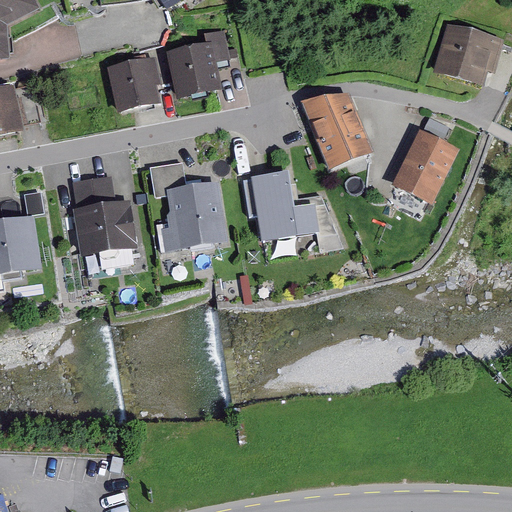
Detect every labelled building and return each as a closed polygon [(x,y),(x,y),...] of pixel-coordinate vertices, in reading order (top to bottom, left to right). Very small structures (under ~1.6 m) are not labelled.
[(0,0),(0,71),(11,71),(8,30),(41,13),(34,0),(0,0)] [(156,0),(169,21),(203,0),(156,0)] [(506,46),(447,31),(433,82),(484,96),(488,80),(496,82),(506,46)] [(165,60),(176,109),(223,99),(216,69),(231,66),(224,36),(204,40),(206,51),(165,60)] [(107,75),(118,122),(162,111),(157,92),(163,90),(157,63),(107,75)] [(0,96),(0,144),(24,139),(22,132),(41,128),(33,90),(15,94),(15,93),(0,96)] [(300,108),(329,178),(375,160),(349,100),(300,108)] [(450,132),(430,122),(422,137),(442,147),(450,132)] [(392,193),(433,213),(461,157),(420,137),(392,193)] [(167,256),(228,246),(219,191),(188,196),(183,168),(150,173),(155,203),(167,201),(170,217),(167,221),(169,234),(163,235),(167,256)] [(290,179),(244,186),(250,222),(258,221),(263,250),(321,241),(316,212),(295,215),(290,179)] [(114,180),(72,187),(77,216),(74,216),(81,263),(138,254),(131,207),(118,209),(114,180)] [(42,197),(24,200),(27,221),(45,219),(42,197)] [(0,281),(42,274),(33,224),(0,229),(0,281)] [(248,279),(240,280),(245,310),(253,309),(248,279)]
